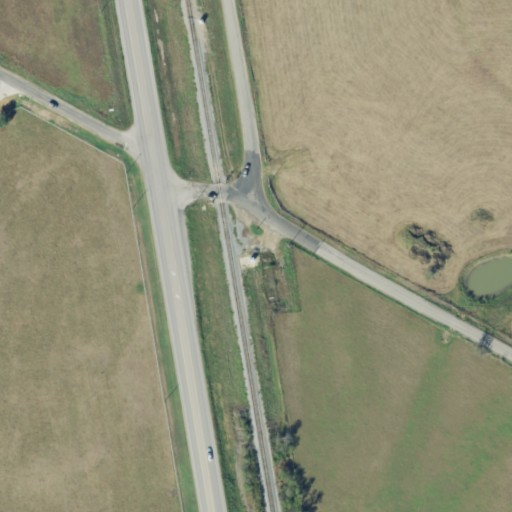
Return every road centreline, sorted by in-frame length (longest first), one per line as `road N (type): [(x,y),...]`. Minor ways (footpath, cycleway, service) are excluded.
road 1 (primary): [(215,511),(131,0)]
road 2 (residential): [(511,348),(261,210)]
road 3 (residential): [(261,210),(229,0)]
road 4 (residential): [(156,149),(0,67)]
